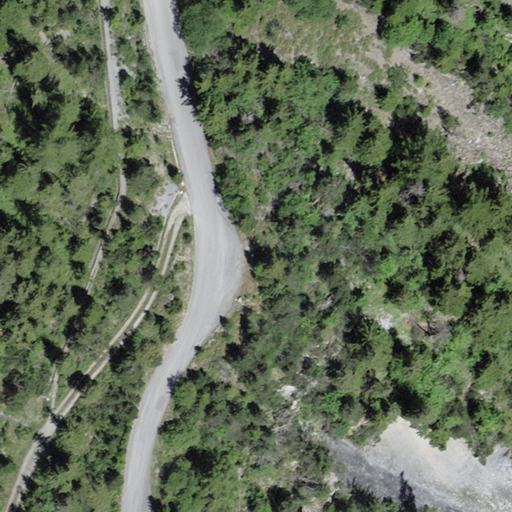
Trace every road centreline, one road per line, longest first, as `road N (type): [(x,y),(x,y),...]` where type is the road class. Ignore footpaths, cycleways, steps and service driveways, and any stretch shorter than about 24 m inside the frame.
road 1 (unclassified): [(160,0),(197,188),(201,264),(137,460),(133,511)]
road 2 (track): [(3,511),(45,431),(135,300),(167,221),(197,188)]
